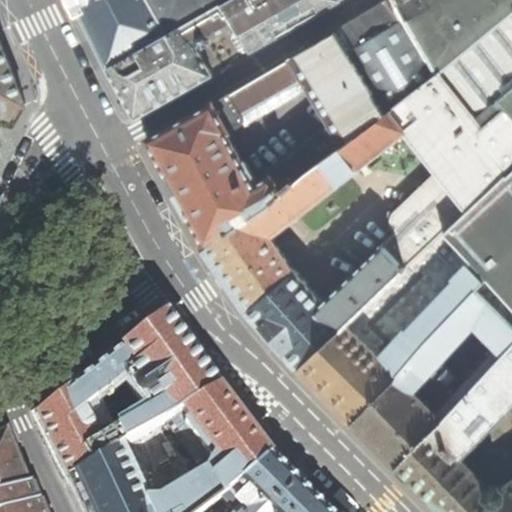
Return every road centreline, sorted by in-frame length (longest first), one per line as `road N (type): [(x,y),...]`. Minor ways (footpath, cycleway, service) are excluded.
road 1 (residential): [(170,269),(215,337),(394,511)]
road 2 (residential): [(105,147),(364,0)]
road 3 (residential): [(8,398),(170,269)]
road 4 (residential): [(105,147),(170,269)]
road 5 (residential): [(31,0),(89,120)]
road 6 (residential): [(0,216),(52,146),(89,120)]
road 7 (residential): [(63,511),(8,398)]
